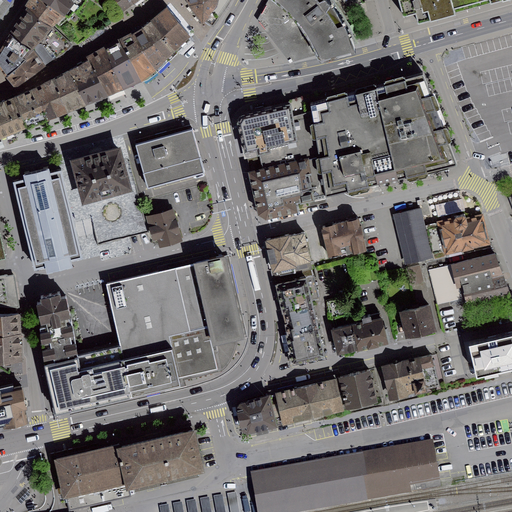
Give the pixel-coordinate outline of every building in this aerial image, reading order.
[(59,26),(68,17),(44,0),(30,0),(29,2),(31,4),(30,5),(29,7),(51,25),(53,23),(54,22),(59,26)] [(44,0),(68,17),(74,10),(76,13),(86,0),(44,0)] [(116,0),(124,10),(137,0),(116,0)] [(230,0),(185,0),(188,7),(203,26),(207,22),(211,26),(231,1),(230,0)] [(289,4),(283,0),(272,0),(262,19),(291,56),(320,48),(315,38),(309,28),(299,15),(289,4)] [(283,0),(289,4),(299,15),(309,28),(315,38),(320,48),(323,57),(354,48),(352,39),(347,29),(349,29),(345,22),(344,23),(329,1),(330,1),(329,0),(283,0)] [(511,0),(396,0),(402,22),(415,18),(418,27),(430,24),(430,26),(457,19),(456,15),(490,5),(491,6),(503,3),(503,4),(503,5),(511,2),(511,0)] [(29,7),(11,33),(30,48),(41,36),(51,25),(29,7)] [(152,19),(179,51),(192,39),(188,35),(190,34),(167,7),(160,13),(152,19)] [(169,61),(179,51),(152,19),(144,25),(169,61)] [(32,50),(44,65),(56,56),(56,57),(66,51),(71,44),(51,25),(41,36),(30,48),(32,50)] [(132,32),(157,70),(167,63),(169,61),(144,25),(132,32)] [(121,38),(141,78),(157,70),(132,32),(121,38)] [(30,48),(11,33),(6,42),(26,57),(32,50),(30,48)] [(104,47),(123,86),(141,78),(121,38),(104,47)] [(0,50),(0,63),(7,74),(18,65),(26,57),(6,42),(0,50)] [(88,60),(107,92),(123,86),(104,47),(87,57),(88,60)] [(44,65),(32,50),(26,57),(18,65),(7,74),(15,84),(44,65)] [(107,92),(88,60),(68,70),(86,101),(107,92)] [(34,89),(47,116),(86,101),(68,70),(34,89)] [(423,72),(311,103),(312,109),(318,154),(313,155),(319,195),(457,162),(423,72)] [(15,96),(26,124),(47,116),(34,89),(15,96)] [(0,102),(0,134),(26,124),(15,96),(0,102)] [(290,102),(246,113),(239,124),(246,156),(258,153),(259,155),(282,149),(295,128),(292,114),(290,102)] [(282,149),(259,155),(262,168),(313,155),(318,154),(312,109),(292,114),(295,128),(282,149)] [(157,141),(136,147),(149,190),(205,175),(195,137),(193,131),(157,141)] [(126,146),(74,160),(85,199),(137,185),(126,146)] [(319,195),(313,155),(262,168),(250,171),(260,211),(266,215),(296,209),(294,201),(319,195)] [(61,166),(12,178),(34,266),(45,263),(46,268),(72,262),(70,257),(83,254),(61,166)] [(419,208),(395,214),(398,227),(399,229),(407,262),(430,257),(419,208)] [(175,210),(146,218),(153,243),(158,242),(160,249),(184,243),(175,210)] [(439,223),(426,226),(433,252),(446,249),(447,252),(489,241),(482,214),(466,218),(465,214),(439,221),(439,223)] [(359,218),(323,226),(329,255),(365,247),(359,218)] [(289,234),(266,239),(271,257),(275,276),(311,268),(312,267),(304,231),(289,235),(289,234)] [(509,294),(494,250),(426,268),(436,305),(465,297),(467,305),(475,303),(476,307),(508,298),(507,295),(509,294)] [(230,257),(227,258),(245,339),(248,338),(230,257)] [(227,258),(194,265),(213,350),(245,342),(245,339),(227,258)] [(120,350),(131,397),(186,384),(184,378),(218,371),(213,350),(194,265),(106,285),(113,317),(120,350)] [(353,285),(371,281),(367,265),(349,269),(353,285)] [(420,265),(407,268),(411,285),(424,282),(420,265)] [(311,268),(275,276),(283,310),(313,303),(311,299),(318,297),(311,268)] [(7,274),(0,275),(0,305),(12,306),(18,299),(15,280),(7,274)] [(327,300),(331,318),(346,315),(342,296),(327,300)] [(41,307),(36,308),(40,327),(47,326),(48,335),(41,336),(46,364),(47,367),(79,360),(78,357),(67,302),(61,303),(59,297),(40,301),(41,307)] [(313,303),(283,310),(289,333),(318,326),(313,303)] [(429,305),(402,311),(407,334),(418,332),(434,328),(429,305)] [(0,359),(21,359),(19,312),(7,313),(0,312),(0,359)] [(381,316),(332,327),(338,351),(387,339),(381,316)] [(318,326),(289,333),(287,333),(290,350),(293,361),(324,353),(318,326)] [(511,333),(469,343),(477,376),(511,368),(511,333)] [(131,397),(120,350),(99,355),(79,360),(47,367),(58,414),(111,402),(131,397)] [(431,354),(376,367),(384,397),(438,384),(431,354)] [(376,367),(336,377),(343,407),(384,397),(376,367)] [(336,377),(270,394),(276,422),(343,407),(336,377)] [(22,385),(0,389),(0,424),(29,418),(22,388),(22,385)] [(241,402),(238,407),(243,427),(247,430),(255,428),(257,433),(269,429),(268,424),(276,422),(270,394),(241,402)] [(158,436),(120,445),(128,481),(164,473),(182,469),(201,465),(197,449),(192,428),(158,436)] [(433,442),(250,474),(256,511),(320,511),(411,496),(410,488),(440,483),(433,442)] [(99,453),(58,463),(69,510),(131,495),(128,481),(120,445),(119,443),(98,448),(99,453)] [(27,492),(18,502),(22,505),(31,495),(27,492)] [(239,511),(236,493),(227,494),(230,511),(239,511)] [(225,511),(223,495),(213,497),(215,511),(225,511)] [(211,511),(209,498),(200,499),(202,511),(211,511)] [(197,511),(195,500),(186,502),(188,511),(197,511)] [(183,511),(182,503),(173,504),(173,511),(183,511)]
